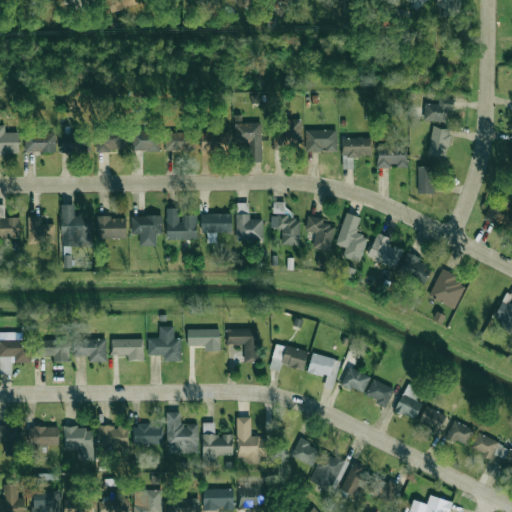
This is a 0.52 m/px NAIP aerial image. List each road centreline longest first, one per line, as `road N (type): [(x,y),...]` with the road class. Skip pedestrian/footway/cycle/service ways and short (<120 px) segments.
road 1 (residential): [(0,393),(278,398),(321,411),(511,508)]
road 2 (residential): [(0,183),(332,186),(511,268)]
road 3 (residential): [(452,238),(481,169),(491,0)]
